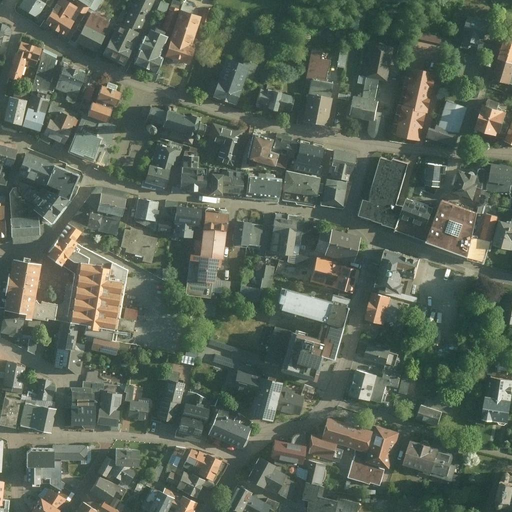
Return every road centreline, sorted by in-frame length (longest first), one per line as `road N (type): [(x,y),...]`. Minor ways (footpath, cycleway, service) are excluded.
road 1 (residential): [(17,22),(137,85),(367,144)]
road 2 (residential): [(240,458),(266,430),(292,426),(325,406),(375,232)]
road 3 (residential): [(367,144),(511,152)]
road 4 (residential): [(511,277),(375,232)]
road 5 (residential): [(240,458),(197,443),(114,435)]
road 6 (residential): [(60,434),(60,376),(0,343)]
